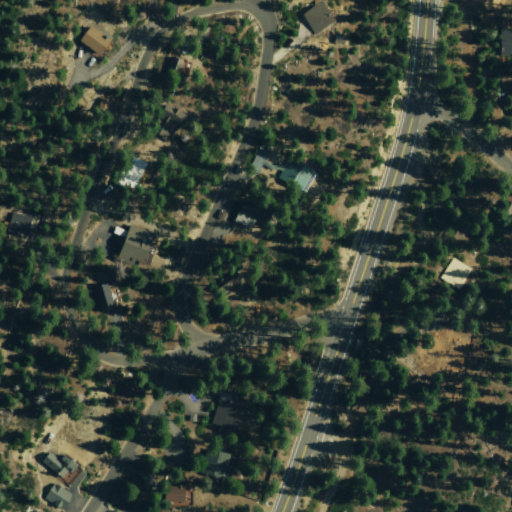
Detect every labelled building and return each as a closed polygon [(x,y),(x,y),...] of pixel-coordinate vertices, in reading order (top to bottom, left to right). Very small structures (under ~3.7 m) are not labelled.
[(310,33),(330,20),(317,1),(297,13),(310,33)] [(75,40),(94,54),(105,39),(86,25),(75,40)] [(495,55),(511,54),(511,28),(496,28),(495,55)] [(174,74),(179,59),(168,56),(163,70),(174,74)] [(148,131),(162,137),(168,122),(176,126),(182,113),(160,104),(148,131)] [(115,179),(131,187),(143,162),(127,154),(115,179)] [(296,190),(308,169),(287,158),(275,180),(296,190)] [(257,229),(263,208),(237,200),(231,221),(257,229)] [(496,211),(501,200),(511,204),(511,211),(509,217),(496,211)] [(4,229),(22,234),(27,217),(9,212),(4,229)] [(114,258),(138,265),(146,231),(123,225),(114,258)] [(450,258),(467,270),(455,288),(437,277),(450,258)] [(215,298),(240,283),(233,271),(208,286),(215,298)] [(94,308),(109,305),(105,283),(91,285),(94,308)] [(421,335),(443,336),(443,356),(420,355),(421,335)] [(232,430),(240,401),(216,395),(208,424),(232,430)] [(197,472),(219,479),(226,454),(205,448),(197,472)] [(59,480),(72,465),(59,453),(55,459),(46,451),(38,461),(59,480)] [(67,493),(50,483),(41,499),(58,509),(67,493)] [(179,485),(160,486),(160,502),(180,501),(179,485)]
